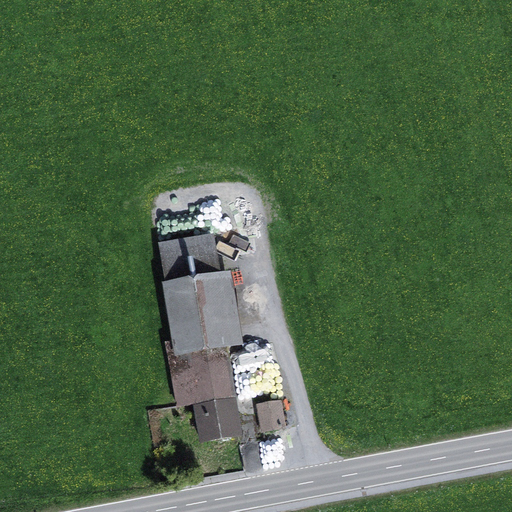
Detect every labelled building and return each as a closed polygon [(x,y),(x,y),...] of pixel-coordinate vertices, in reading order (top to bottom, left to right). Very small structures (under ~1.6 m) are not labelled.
[(160,248),(167,288),(219,280),(213,240),(160,248)] [(224,348),(230,346),(219,280),(167,288),(176,342),(222,335),(224,348)] [(187,406),(188,408),(197,407),(232,401),(224,348),(222,335),(176,342),(168,344),(178,408),(187,406)] [(197,407),(202,442),(238,436),(232,401),(197,407)] [(259,407),(263,433),(283,429),(279,403),(259,407)]
